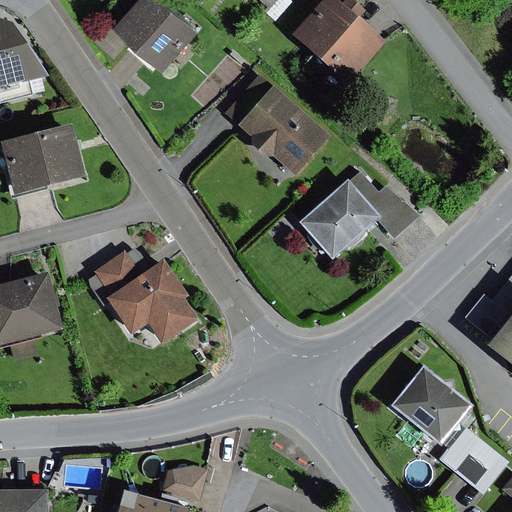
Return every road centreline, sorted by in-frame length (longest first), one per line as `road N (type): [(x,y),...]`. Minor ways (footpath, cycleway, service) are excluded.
road 1 (residential): [(0,437),(141,424),(285,380)]
road 2 (residential): [(285,380),(351,344),(511,201)]
road 3 (residential): [(30,0),(165,198)]
road 4 (residential): [(165,198),(285,380)]
road 5 (residential): [(0,248),(165,198)]
road 6 (residential): [(408,0),(511,136)]
road 7 (residential): [(285,380),(380,511)]
